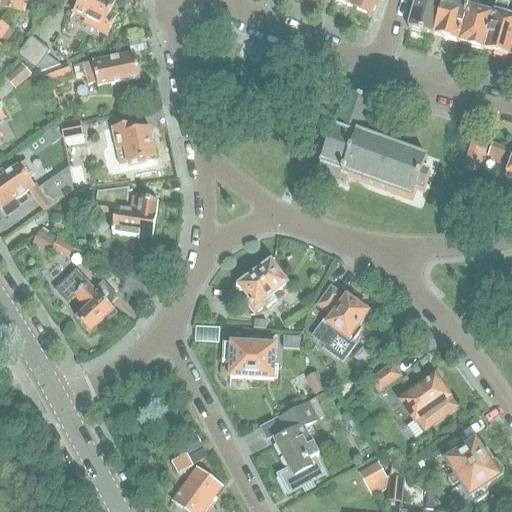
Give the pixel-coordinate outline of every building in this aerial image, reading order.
[(12,10),(14,0),(3,0),(2,8),(12,10)] [(14,0),(12,10),(22,13),(24,0),(30,0),(39,2),(40,0),(14,0)] [(108,35),(117,17),(111,14),(118,1),(114,0),(81,0),(75,13),(87,19),(85,23),(108,35)] [(333,0),(353,9),(357,0),(333,0)] [(357,0),(353,9),(373,17),(380,0),(357,0)] [(434,37),(444,0),(418,0),(410,31),(434,37)] [(459,44),(471,3),(471,0),(444,0),(434,37),(459,44)] [(511,59),(511,53),(511,15),(507,15),(511,0),(499,0),(495,14),(485,51),(511,59)] [(471,3),(459,44),(485,51),(495,14),(480,10),(482,6),(471,3)] [(0,38),(2,40),(10,29),(3,24),(0,28),(0,38)] [(32,37),(18,56),(27,63),(42,44),(32,37)] [(43,74),(59,67),(47,57),(52,51),(42,44),(27,63),(43,74)] [(98,84),(99,88),(141,80),(136,55),(85,65),(89,86),(98,84)] [(68,64),(43,74),(47,84),(72,74),(68,64)] [(23,65),(8,79),(16,88),(32,74),(23,65)] [(365,136),(377,103),(349,93),(338,123),(333,121),(329,122),(326,130),(328,134),(333,135),(319,175),(347,185),(350,176),(414,200),(418,189),(425,192),(432,173),(425,170),(429,159),(365,136)] [(80,124),(63,127),(65,139),(83,135),(80,124)] [(139,132),(138,124),(114,129),(118,151),(126,150),(129,165),(158,159),(152,129),(139,132)] [(478,174),(489,141),(472,136),(461,168),(478,174)] [(511,149),(494,143),(490,154),(504,159),(503,161),(511,164),(507,178),(511,179),(511,149)] [(36,173),(26,161),(12,171),(8,166),(0,172),(0,207),(2,211),(36,186),(29,178),(36,173)] [(49,209),(74,191),(70,168),(37,191),(49,209)] [(98,192),(97,203),(99,203),(97,216),(117,219),(114,234),(140,238),(140,242),(154,244),(161,203),(134,198),(133,208),(127,207),(130,188),(98,192)] [(51,254),(57,242),(41,234),(35,245),(51,254)] [(70,258),(74,250),(59,242),(55,250),(70,258)] [(287,285),(275,268),(276,261),(270,260),(261,266),(261,272),(252,278),(246,277),(239,282),(238,290),(244,290),(250,299),(247,301),(256,314),(266,307),(267,308),(278,300),(274,295),(287,285)] [(96,292),(89,284),(77,272),(57,291),(69,303),(76,297),(88,310),(78,320),(91,334),(101,325),(103,328),(117,314),(110,307),(119,298),(105,284),(96,292)] [(325,323),(315,337),(328,347),(327,349),(344,362),(357,343),(355,342),(363,330),(360,327),(370,314),(348,298),(347,300),(344,298),(345,297),(333,288),(319,306),(331,315),(325,323)] [(265,320),(255,320),(255,330),(265,330),(265,320)] [(284,338),(284,350),(300,351),(300,339),(284,338)] [(275,381),(277,341),(255,340),(255,346),(227,345),(226,364),(233,364),(232,379),(275,381)] [(380,392),(401,378),(393,367),(372,381),(380,392)] [(319,374),(308,379),(317,395),(327,390),(319,374)] [(448,392),(439,378),(421,391),(417,385),(406,393),(410,399),(404,403),(417,421),(420,419),(426,428),(456,407),(447,394),(448,392)] [(311,442),(303,428),(325,417),(316,399),(278,419),(284,431),(288,429),(291,434),(278,441),(293,470),(278,478),(289,499),(328,478),(317,457),(320,455),(312,441),(311,442)] [(198,436),(178,446),(184,457),(204,446),(198,436)] [(484,454),(477,442),(447,462),(476,504),(490,495),(486,489),(505,476),(488,451),(484,454)] [(181,474),(196,466),(191,455),(176,463),(181,474)] [(379,463),(361,473),(366,482),(384,472),(379,463)] [(188,511),(204,511),(223,487),(198,469),(174,502),(188,511)] [(390,480),(388,504),(402,505),(404,481),(390,480)]
